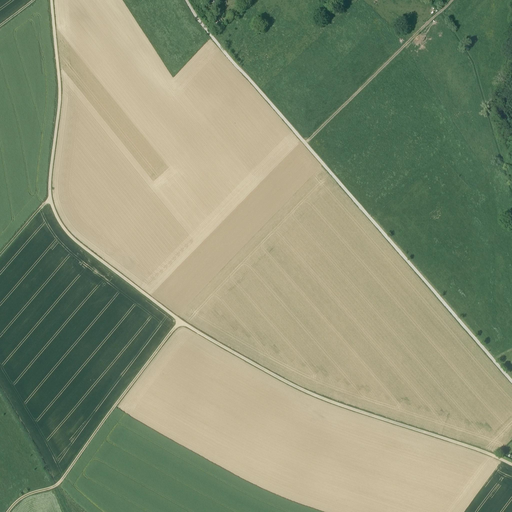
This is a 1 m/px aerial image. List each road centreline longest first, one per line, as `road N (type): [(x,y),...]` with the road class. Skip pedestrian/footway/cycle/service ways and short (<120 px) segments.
road 1 (track): [(511,464),(315,400),(179,321),(70,236),(50,201),(59,130),(50,0)]
road 2 (track): [(511,381),(186,0)]
road 3 (track): [(179,321),(60,482),(7,511)]
road 4 (track): [(305,142),(447,0)]
